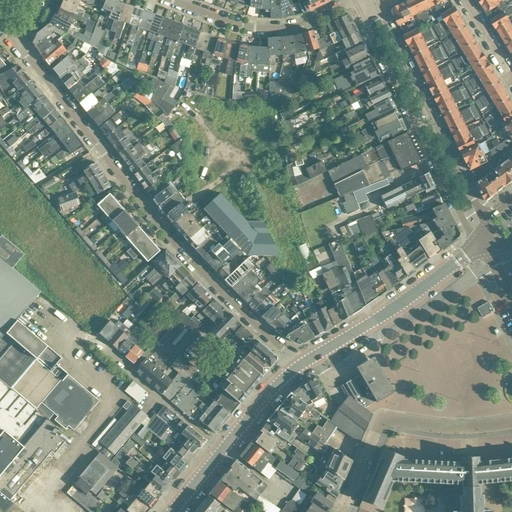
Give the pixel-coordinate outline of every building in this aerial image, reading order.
[(76,9),(78,5),(63,0),(62,0),(60,7),(68,10),(67,12),(74,15),(74,14),(88,20),(88,19),(89,15),(84,13),(84,12),(76,9)] [(117,1),(118,1),(117,0),(105,0),(102,9),(106,10),(104,16),(109,18),(114,2),(116,3),(117,1)] [(260,9),(261,0),(249,0),(247,6),(249,7),(258,9),(260,9)] [(270,12),(270,0),(261,0),(260,9),(264,8),(265,12),(270,12)] [(280,0),(270,0),(270,12),(271,19),(281,19),(281,18),(280,0)] [(280,0),(281,18),(285,18),(285,8),(288,8),(291,7),(287,0),(280,0)] [(303,14),(328,2),(327,0),(301,0),(298,2),(303,14)] [(415,0),(411,0),(406,2),(414,18),(418,16),(420,22),(417,24),(419,29),(427,25),(426,22),(427,22),(415,0)] [(430,8),(426,0),(415,0),(427,22),(431,20),(426,10),(430,8)] [(444,14),(436,0),(426,0),(430,8),(434,6),(439,17),(442,15),(444,14)] [(446,0),(436,0),(444,14),(455,7),(453,4),(446,8),(443,2),(446,0)] [(503,13),(495,0),(478,0),(486,13),(497,6),(499,9),(495,11),(498,16),(503,13)] [(503,0),(495,0),(503,13),(509,10),(506,5),(503,0)] [(118,20),(121,12),(123,13),(125,6),(122,5),(122,2),(118,1),(117,1),(116,3),(114,2),(109,18),(114,20),(110,31),(115,32),(117,27),(120,21),(118,20)] [(414,18),(406,2),(394,9),(394,8),(392,12),(393,12),(399,26),(411,20),(413,23),(409,25),(412,32),(419,29),(417,24),(414,18)] [(128,24),(134,8),(133,8),(134,6),(129,5),(129,7),(125,6),(123,13),(121,12),(118,20),(120,21),(117,27),(115,32),(116,33),(114,37),(119,39),(124,22),(128,24)] [(88,20),(74,14),(74,15),(67,12),(68,10),(60,7),(56,14),(54,13),(54,14),(70,23),(70,22),(72,18),(84,23),(83,24),(87,26),(85,30),(86,31),(91,33),(95,22),(88,19),(88,20)] [(138,27),(141,19),(140,19),(143,11),(139,10),(140,8),(136,7),(135,9),(134,8),(128,24),(132,25),(126,43),(131,45),(133,40),(138,27)] [(438,29),(461,16),(455,7),(444,14),(442,15),(439,17),(437,18),(440,22),(435,24),(438,29)] [(510,20),(508,16),(511,14),(511,7),(509,10),(503,13),(498,16),(491,20),(496,29),(510,20)] [(133,40),(131,45),(137,47),(141,36),(145,37),(147,30),(148,31),(153,15),(152,15),(151,15),(152,13),(147,11),(147,13),(143,11),(140,19),(141,19),(138,27),(133,40)] [(69,29),(71,23),(70,22),(70,23),(54,14),(49,24),(49,23),(48,24),(65,32),(70,35),(80,40),(84,42),(88,45),(93,34),(91,33),(86,31),(84,35),(73,30),(73,31),(69,29)] [(149,31),(147,38),(156,42),(158,35),(157,34),(160,26),(162,27),(165,20),(160,18),(161,16),(156,14),(156,16),(154,16),(153,15),(148,31),(149,31)] [(349,14),(336,20),(327,24),(332,34),(353,24),(349,14)] [(452,33),(466,25),(461,16),(438,29),(441,34),(450,29),(452,33)] [(167,38),(173,22),(172,22),(172,20),(168,19),(167,21),(165,20),(162,27),(160,26),(157,34),(158,35),(156,42),(153,49),(153,51),(152,53),(158,55),(164,36),(167,38)] [(501,37),(511,30),(511,23),(510,20),(496,29),(501,37)] [(167,38),(165,45),(169,46),(165,57),(170,59),(171,59),(173,53),(172,53),(176,41),(177,42),(180,34),(179,33),(182,26),(178,24),(179,23),(174,21),(174,23),(173,22),(167,38)] [(51,33),(53,31),(56,33),(58,34),(61,35),(61,36),(63,37),(65,32),(48,24),(36,33),(32,43),(34,46),(51,33)] [(357,31),(353,24),(332,34),(325,38),(327,43),(326,43),(323,39),(316,42),(318,48),(319,49),(319,50),(341,40),(342,40),(358,32),(357,31)] [(176,41),(172,53),(173,53),(178,55),(179,50),(180,50),(180,49),(182,44),(185,45),(191,29),(190,29),(191,27),(187,25),(186,27),(182,26),(179,33),(180,34),(177,42),(176,41)] [(449,47),(471,34),(466,25),(452,33),(454,37),(446,42),(449,47)] [(95,28),(93,34),(88,45),(91,46),(97,48),(103,31),(95,28)] [(183,50),(181,57),(191,61),(192,58),(191,58),(200,32),(197,31),(197,30),(193,28),(192,29),(191,29),(185,45),(183,50)] [(409,46),(433,34),(430,28),(421,32),(419,29),(412,32),(404,36),(409,46)] [(511,42),(511,30),(501,37),(506,46),(511,42)] [(318,48),(316,42),(312,31),(302,35),(307,51),(306,51),(307,51),(318,48)] [(202,57),(209,36),(207,35),(208,33),(204,32),(203,34),(200,32),(191,58),(192,58),(197,60),(198,56),(202,57)] [(339,53),(362,42),(358,32),(342,40),(343,43),(335,47),(338,52),(339,53)] [(51,33),(34,46),(40,55),(54,42),(50,37),(52,35),(51,33)] [(210,63),(217,39),(214,38),(215,36),(210,34),(210,36),(209,36),(202,57),(206,59),(205,64),(210,66),(211,63),(210,63)] [(414,55),(429,48),(426,43),(435,38),(433,34),(409,46),(414,55)] [(476,42),(471,34),(449,47),(451,51),(460,46),(463,50),(476,42)] [(76,47),(80,40),(70,35),(66,41),(71,44),(76,47)] [(292,37),(291,37),(295,54),(294,54),(295,56),(295,60),(303,58),(303,60),(306,59),(307,59),(307,57),(305,51),(306,51),(307,51),(302,35),(300,36),(292,37)] [(295,54),(291,37),(283,38),(282,38),(282,57),(283,57),(283,59),(289,58),(289,57),(295,56),(294,54),(295,54)] [(222,58),(226,42),(224,41),(225,40),(220,38),(220,40),(217,39),(210,63),(211,63),(220,66),(222,58)] [(282,57),(282,38),(272,39),(268,39),(268,46),(268,55),(269,55),(269,66),(274,66),(274,57),(282,57)] [(49,65),(66,50),(57,40),(55,42),(54,42),(40,55),(49,65)] [(84,42),(80,40),(76,47),(87,54),(91,46),(88,45),(84,42)] [(235,61),(238,45),(231,43),(232,41),(227,40),(226,42),(222,58),(228,60),(225,74),(232,75),(233,65),(234,61),(235,61)] [(339,63),(339,62),(366,49),(362,42),(339,53),(338,52),(335,54),(339,61),(339,63)] [(481,51),(476,42),(463,50),(465,54),(456,59),(459,64),(481,51)] [(71,52),(76,47),(71,44),(67,48),(68,49),(66,51),(66,50),(49,65),(52,69),(71,52)] [(245,77),(248,48),(245,47),(245,45),(240,44),(240,46),(238,45),(235,61),(236,61),(235,68),(240,70),(239,81),(245,81),(245,77)] [(106,57),(108,51),(109,49),(99,45),(97,50),(100,52),(99,53),(103,55),(106,57)] [(268,55),(268,46),(262,46),(262,49),(257,48),(256,72),(269,72),(269,66),(269,55),(268,55)] [(256,72),(257,48),(256,48),(256,47),(252,47),(252,48),(248,48),(245,77),(251,77),(251,71),(256,72)] [(419,64),(442,53),(439,47),(430,51),(429,48),(414,55),(419,64)] [(320,51),(319,50),(319,49),(318,50),(314,63),(318,62),(318,61),(323,59),(320,51)] [(352,67),(370,58),(366,49),(339,62),(339,63),(339,61),(329,66),(331,70),(343,65),(345,69),(351,66),(352,67)] [(113,61),(116,53),(108,51),(106,57),(113,61)] [(487,60),(481,51),(459,64),(461,69),(470,63),(473,68),(487,60)] [(77,60),(71,52),(52,69),(58,77),(77,60)] [(438,67),(435,61),(441,58),(443,61),(446,59),(442,53),(419,64),(423,74),(438,67)] [(85,74),(92,69),(92,68),(85,61),(81,57),(77,60),(58,77),(68,89),(85,74)] [(105,69),(106,68),(110,64),(112,62),(103,58),(100,61),(99,63),(105,69)] [(336,85),(374,66),(370,58),(352,67),(354,70),(349,72),(349,71),(333,79),(336,85)] [(494,73),(489,64),(487,60),(473,68),(477,74),(478,75),(469,80),(472,86),(494,73)] [(322,70),(318,62),(314,63),(312,70),(311,74),(311,75),(322,70)] [(146,72),(148,66),(139,63),(137,69),(146,72)] [(12,83),(24,73),(18,65),(0,74),(0,88),(2,92),(12,84),(12,83)] [(374,66),(336,85),(338,89),(341,87),(343,90),(350,86),(349,83),(350,82),(354,80),(357,85),(357,87),(379,76),(374,66)] [(428,83),(451,71),(449,66),(440,70),(438,67),(423,74),(428,83)] [(432,93),(447,85),(444,80),(453,76),(451,71),(428,83),(432,93)] [(74,96),(97,77),(98,75),(95,72),(88,77),(87,77),(85,74),(68,89),(74,96)] [(126,79),(120,72),(115,75),(122,83),(124,81),(123,81),(126,79)] [(14,86),(4,95),(6,99),(9,97),(10,98),(30,80),(24,73),(12,83),(12,84),(14,86)] [(486,89),(499,81),(494,73),(472,86),(474,90),(483,85),(486,89)] [(91,93),(104,82),(98,75),(74,96),(79,104),(80,103),(92,94),(91,93)] [(165,83),(164,83),(170,85),(174,87),(176,79),(166,76),(165,80),(165,83)] [(204,95),(208,77),(204,76),(202,85),(196,83),(196,84),(194,91),(194,92),(204,95)] [(212,97),(213,88),(211,88),(213,77),(208,76),(208,77),(204,95),(212,97)] [(309,79),(307,89),(316,84),(312,77),(309,79)] [(357,102),(385,88),(380,77),(364,85),(366,89),(347,98),(350,104),(357,101),(357,102)] [(128,78),(126,79),(123,81),(124,81),(130,88),(133,85),(136,82),(128,78)] [(153,94),(161,82),(157,80),(154,78),(153,78),(146,90),(153,94)] [(469,79),(464,82),(468,88),(472,86),(469,80),(469,79)] [(30,80),(10,98),(13,102),(15,100),(18,103),(36,87),(30,80)] [(187,81),(185,88),(194,91),(196,84),(187,81)] [(483,103),(505,90),(499,81),(486,89),(488,93),(480,98),(483,103)] [(144,87),(136,82),(133,85),(138,92),(139,92),(144,87)] [(164,83),(161,82),(150,100),(157,106),(170,85),(164,83)] [(298,88),(297,88),(295,88),(287,84),(286,87),(285,87),(281,97),(282,100),(285,98),(295,93),(307,88),(306,84),(303,85),(298,88)] [(281,97),(285,87),(277,85),(276,85),(275,88),(271,101),(277,100),(277,101),(280,101),(282,100),(281,97)] [(451,93),(449,89),(447,85),(432,93),(439,106),(463,94),(460,89),(451,93)] [(42,94),(36,87),(18,103),(20,106),(15,110),(19,115),(42,94)] [(373,106),(390,98),(385,88),(357,102),(359,107),(344,114),(346,119),(373,106)] [(102,99),(108,94),(105,91),(102,93),(99,89),(92,95),(92,94),(80,103),(81,105),(86,111),(102,99)] [(497,106),(510,99),(505,90),(483,103),(485,107),(494,102),(497,106)] [(109,105),(107,102),(114,96),(111,92),(108,94),(102,99),(86,111),(92,119),(103,110),(109,105)] [(148,99),(139,92),(138,92),(133,96),(146,106),(151,102),(148,99)] [(36,112),(48,102),(42,94),(19,115),(16,117),(20,122),(28,115),(30,117),(36,112)] [(458,108),(455,103),(465,99),(463,94),(439,106),(444,115),(458,108)] [(169,96),(163,103),(169,108),(175,101),(169,96)] [(289,106),(285,98),(282,100),(280,101),(277,101),(279,111),(289,106)] [(369,121),(395,108),(390,98),(373,106),(375,109),(365,114),(367,118),(365,119),(364,118),(348,126),(349,129),(366,121),(366,122),(368,121),(367,120),(369,120),(369,121)] [(493,120),(511,109),(511,102),(510,99),(497,106),(499,110),(490,115),(493,120)] [(347,106),(345,100),(339,103),(342,109),(347,106)] [(28,131),(54,109),(48,102),(36,112),(39,115),(25,127),(28,131)] [(160,110),(159,109),(154,104),(154,105),(151,102),(146,106),(153,115),(160,110)] [(116,113),(109,105),(103,110),(92,119),(98,127),(116,113)] [(8,107),(0,111),(0,113),(0,114),(0,113),(0,114),(1,116),(10,111),(8,107)] [(166,117),(161,108),(159,109),(160,110),(153,115),(159,123),(166,117)] [(289,108),(280,113),(283,120),(293,116),(289,108)] [(400,119),(395,108),(369,121),(371,126),(361,130),(364,136),(365,137),(400,119)] [(448,125),(472,113),(469,108),(460,112),(458,108),(444,115),(448,125)] [(49,126),(60,117),(61,116),(54,109),(28,131),(31,134),(39,128),(40,129),(47,124),(49,126)] [(502,127),(504,126),(511,120),(511,109),(493,120),(496,125),(499,123),(502,127)] [(477,111),(472,113),(474,118),(475,120),(480,117),(477,111)] [(119,127),(115,122),(122,117),(119,113),(99,128),(106,137),(119,127)] [(468,127),(465,122),(474,118),(472,113),(448,125),(453,134),(468,127)] [(490,115),(485,118),(488,124),(493,120),(490,115)] [(55,134),(66,125),(60,117),(49,126),(49,127),(37,136),(40,140),(44,137),(53,131),(55,134)] [(166,117),(162,121),(168,129),(173,125),(167,117),(166,117)] [(380,142),(406,129),(400,119),(365,137),(364,136),(356,140),(359,145),(377,136),(380,142)] [(295,132),(289,120),(282,123),(288,135),(295,132)] [(484,124),(478,126),(482,132),(487,129),(484,124)] [(57,136),(39,150),(42,155),(44,153),(45,153),(72,132),(66,125),(55,134),(57,136)] [(457,144),(482,132),(478,126),(469,131),(468,127),(453,134),(457,143),(457,144)] [(113,146),(131,132),(127,127),(122,131),(119,127),(106,137),(113,146)] [(180,136),(173,127),(162,134),(164,138),(170,134),(174,140),(180,136)] [(325,140),(334,136),(330,128),(321,132),(325,140)] [(66,147),(77,138),(72,132),(45,153),(44,153),(42,155),(45,158),(51,154),(52,154),(64,145),(66,147)] [(131,144),(129,142),(135,137),(131,132),(113,146),(118,153),(131,144)] [(422,162),(407,132),(328,172),(334,185),(341,198),(342,197),(353,192),(353,193),(370,186),(386,180),(403,173),(402,171),(420,163),(422,162)] [(477,146),(476,145),(474,140),(484,136),(482,132),(457,144),(462,153),(477,146)] [(81,148),(83,146),(77,138),(66,147),(56,155),(50,160),(55,165),(60,160),(71,154),(81,148)] [(182,150),(182,143),(181,139),(181,138),(180,139),(170,146),(176,155),(182,150)] [(509,138),(500,144),(498,145),(501,150),(511,144),(509,138)] [(331,146),(328,139),(320,144),(323,150),(331,146)] [(36,145),(32,140),(22,148),(26,153),(36,145)] [(125,162),(142,148),(139,143),(133,147),(131,144),(118,153),(125,162)] [(486,157),(480,145),(480,144),(476,145),(477,146),(462,153),(468,165),(486,157)] [(501,150),(498,145),(495,147),(489,150),(492,155),(501,150)] [(11,147),(9,148),(6,150),(11,156),(16,153),(11,147)] [(143,160),(141,158),(147,153),(142,148),(125,162),(132,171),(144,162),(150,158),(148,156),(143,160)] [(297,185),(326,171),(321,160),(305,168),(307,172),(301,175),(295,177),(293,167),(295,166),(309,163),(305,156),(286,165),(290,180),(292,186),(297,184),(297,185)] [(471,171),(488,162),(486,157),(468,165),(471,171)] [(26,167),(20,160),(17,163),(23,170),(26,167)] [(140,182),(157,169),(158,169),(157,168),(151,160),(146,165),(144,162),(132,171),(134,174),(140,182)] [(85,182),(101,172),(95,163),(81,171),(84,176),(74,182),(69,185),(72,190),(79,186),(85,182)] [(511,182),(511,172),(505,163),(492,173),(503,189),(511,182)] [(156,178),(163,173),(158,167),(157,168),(158,169),(157,169),(140,182),(146,190),(158,181),(156,178)] [(35,184),(46,177),(39,169),(29,177),(35,184)] [(101,172),(85,182),(86,184),(90,182),(98,194),(110,187),(101,172)] [(428,173),(426,174),(414,180),(400,187),(406,199),(406,198),(424,189),(426,193),(435,189),(430,178),(430,177),(428,173)] [(503,189),(492,173),(477,184),(486,201),(487,201),(503,189)] [(41,185),(43,189),(55,182),(53,178),(41,185)] [(152,198),(169,185),(165,180),(160,184),(158,181),(146,190),(152,198)] [(368,201),(365,195),(389,185),(386,180),(370,186),(353,193),(353,192),(342,197),(345,203),(343,204),(348,215),(360,210),(358,205),(368,201)] [(158,206),(175,193),(169,185),(152,198),(158,206)] [(81,189),(79,186),(72,190),(73,192),(57,199),(61,211),(80,204),(76,192),(81,189)] [(406,199),(400,187),(381,197),(383,202),(384,203),(386,208),(406,199)] [(177,191),(175,193),(158,206),(165,215),(182,201),(183,202),(188,197),(191,194),(187,189),(180,195),(177,191)] [(423,210),(442,203),(437,193),(405,207),(401,209),(403,213),(407,211),(407,212),(422,206),(423,210)] [(104,213),(117,202),(109,194),(97,205),(104,213)] [(230,260),(236,255),(249,243),(273,248),(265,256),(279,256),(279,254),(265,224),(266,223),(265,222),(247,222),(241,216),(242,215),(234,207),(233,207),(221,194),(205,208),(204,208),(203,209),(227,235),(222,239),(223,239),(203,258),(215,271),(228,259),(230,260)] [(173,224),(194,206),(190,201),(186,205),(183,202),(182,201),(165,215),(173,224)] [(117,202),(104,213),(112,222),(124,211),(117,202)] [(451,219),(447,213),(445,209),(443,204),(430,209),(431,212),(427,213),(427,214),(429,222),(432,220),(438,229),(436,231),(440,236),(443,234),(449,244),(453,241),(459,237),(459,233),(459,232),(452,221),(451,219)] [(180,233),(197,217),(194,213),(198,210),(194,206),(173,224),(180,233)] [(119,230),(132,219),(124,211),(112,222),(119,230)] [(427,214),(401,221),(403,227),(403,228),(408,227),(425,224),(429,222),(427,214)] [(378,231),(375,225),(373,220),(371,215),(356,220),(343,226),(348,237),(361,232),(363,235),(363,236),(366,235),(365,234),(370,233),(371,234),(380,233),(379,231),(378,231)] [(187,240),(208,221),(204,217),(200,221),(197,217),(180,233),(187,240)] [(127,238),(139,227),(132,219),(119,230),(127,238)] [(449,244),(443,234),(440,236),(436,231),(438,229),(432,220),(429,222),(425,224),(441,250),(449,244)] [(195,248),(211,233),(208,229),(212,225),(208,221),(187,240),(195,248)] [(441,250),(425,224),(408,227),(416,240),(418,241),(429,259),(441,250)] [(134,247),(146,236),(139,227),(127,238),(134,247)] [(427,260),(416,243),(416,240),(408,227),(403,228),(403,227),(390,229),(414,271),(427,260)] [(414,271),(390,229),(379,231),(380,233),(384,239),(386,241),(389,239),(396,249),(395,250),(399,257),(397,259),(397,260),(407,276),(414,271)] [(223,239),(222,239),(214,230),(211,233),(195,248),(203,258),(223,239)] [(74,430),(99,401),(56,364),(61,358),(47,346),(17,320),(40,292),(12,268),(24,254),(1,235),(0,236),(0,511),(5,511),(13,504),(9,501),(51,451),(54,454),(65,441),(54,432),(56,430),(55,429),(56,427),(49,420),(54,413),(57,416),(54,420),(65,429),(68,425),(74,430)] [(370,244),(366,235),(363,236),(363,235),(359,237),(360,240),(361,239),(365,247),(370,244)] [(141,254),(153,244),(146,236),(134,247),(141,254)] [(362,308),(366,305),(353,274),(339,239),(328,243),(337,265),(341,276),(346,285),(341,289),(351,315),(362,308)] [(364,247),(365,247),(361,239),(360,240),(353,243),(358,255),(366,252),(364,247)] [(244,276),(249,271),(256,265),(256,264),(265,256),(273,248),(249,243),(236,255),(250,255),(246,259),(245,259),(235,270),(224,280),(232,288),(244,276)] [(147,262),(160,251),(153,244),(141,254),(147,262)] [(407,276),(397,260),(397,259),(396,259),(394,261),(390,254),(385,245),(380,248),(379,248),(381,252),(382,252),(386,258),(399,282),(407,276)] [(158,271),(173,257),(165,249),(153,261),(158,266),(156,268),(158,271)] [(105,258),(98,250),(95,252),(102,260),(105,258)] [(399,282),(386,258),(382,252),(381,252),(378,254),(377,254),(376,255),(385,270),(384,270),(392,287),(399,282)] [(392,287),(384,270),(385,270),(376,255),(371,259),(374,267),(386,291),(392,287)] [(169,279),(182,267),(180,265),(173,257),(158,271),(148,281),(153,286),(161,279),(159,277),(162,274),(163,273),(168,278),(172,275),(173,275),(169,279)] [(235,270),(245,259),(243,257),(239,262),(236,262),(233,259),(229,263),(228,263),(217,272),(224,280),(235,270)] [(386,291),(374,267),(371,259),(369,259),(367,261),(373,273),(368,277),(369,280),(371,283),(372,282),(378,297),(386,291)] [(114,262),(109,268),(112,271),(116,276),(119,274),(122,271),(114,262)] [(278,274),(271,262),(266,267),(274,278),(278,274)] [(239,294),(255,278),(258,276),(257,276),(262,271),(256,265),(249,271),(244,276),(232,288),(239,294)] [(351,315),(341,289),(341,290),(338,290),(335,286),(337,285),(334,278),(341,276),(337,265),(329,268),(330,270),(322,273),(323,274),(322,274),(328,289),(342,320),(351,315)] [(177,287),(189,274),(182,267),(169,279),(176,286),(177,287)] [(322,274),(323,274),(322,273),(320,267),(311,272),(309,273),(312,279),(322,274)] [(363,269),(353,273),(353,274),(366,305),(378,297),(372,282),(371,283),(369,280),(368,277),(367,277),(363,269)] [(119,274),(116,276),(120,281),(123,284),(127,280),(120,272),(119,274)] [(183,296),(197,282),(189,274),(177,287),(176,286),(175,288),(183,296)] [(261,290),(261,289),(256,285),(261,280),(258,276),(255,278),(239,294),(247,303),(261,290)] [(193,302),(205,290),(198,283),(179,301),(182,303),(188,297),(193,302)] [(157,290),(160,287),(157,284),(141,302),(146,306),(152,297),(157,301),(162,295),(157,290)] [(269,295),(272,293),(264,286),(261,289),(261,290),(247,303),(253,309),(254,310),(270,296),(269,295)] [(342,320),(328,289),(319,293),(322,300),(333,326),(342,320)] [(194,316),(213,298),(205,290),(193,302),(197,306),(191,312),(194,316)] [(179,298),(175,293),(170,298),(175,302),(179,298)] [(270,296),(254,310),(261,317),(263,318),(275,307),(281,301),(272,294),(270,296)] [(175,302),(170,298),(166,302),(173,309),(178,305),(175,302)] [(210,318),(221,306),(214,299),(197,316),(201,320),(206,315),(210,318)] [(333,326),(322,300),(312,305),(323,332),(333,326)] [(493,313),(495,311),(489,302),(487,303),(478,309),(483,318),(492,313),(493,313)] [(275,307),(263,318),(271,325),(287,311),(279,303),(275,307)] [(291,308),(297,315),(299,313),(298,311),(295,305),(291,308)] [(323,332),(312,305),(298,311),(299,313),(314,337),(323,332)] [(211,331),(229,313),(221,306),(210,318),(213,322),(207,328),(211,331)] [(287,311),(271,325),(278,331),(293,318),(287,311)] [(431,312),(422,316),(428,326),(437,322),(431,312)] [(156,344),(176,360),(181,354),(202,329),(190,319),(182,313),(156,344)] [(226,330),(236,320),(229,313),(211,331),(214,334),(218,338),(221,334),(222,334),(226,330)] [(314,337),(299,313),(297,315),(293,318),(278,331),(296,343),(301,344),(314,337)] [(190,319),(202,329),(204,326),(193,316),(190,319)] [(135,326),(129,321),(126,319),(125,321),(123,324),(122,324),(107,342),(116,349),(126,338),(132,331),(131,331),(135,326)] [(107,342),(122,324),(118,320),(115,325),(110,320),(98,334),(107,342)] [(259,342),(236,320),(226,330),(222,334),(221,334),(218,338),(224,343),(224,344),(228,339),(225,337),(229,333),(244,347),(245,349),(247,347),(250,351),(253,353),(270,367),(275,360),(275,356),(259,342)] [(157,337),(162,330),(155,324),(150,330),(157,337)] [(125,357),(139,341),(138,341),(139,341),(133,336),(129,341),(126,338),(116,349),(125,357)] [(133,363),(143,352),(141,350),(144,346),(139,341),(125,357),(133,363)] [(270,367),(253,353),(250,351),(247,347),(245,349),(244,347),(243,349),(235,342),(230,349),(240,357),(262,377),(270,367)] [(198,369),(181,354),(176,360),(171,366),(179,373),(188,381),(198,369)] [(262,377),(240,357),(229,371),(225,368),(222,373),(227,377),(247,394),(262,377)] [(376,361),(373,357),(356,368),(358,372),(360,375),(340,386),(347,397),(348,396),(364,408),(376,401),(377,403),(394,392),(378,365),(376,361)] [(146,358),(135,371),(144,379),(155,366),(146,358)] [(155,366),(144,379),(153,386),(164,373),(155,366)] [(162,394),(173,381),(172,381),(164,373),(153,386),(162,394)] [(195,386),(188,381),(179,373),(172,381),(173,381),(162,394),(164,396),(173,397),(174,398),(171,402),(196,423),(199,420),(215,433),(230,414),(211,399),(206,405),(196,397),(202,391),(195,385),(195,386)] [(247,394),(227,377),(219,386),(220,387),(239,404),(247,394)] [(323,391),(320,386),(318,387),(313,378),(302,384),(309,400),(312,403),(312,402),(323,396),(321,392),(323,391)] [(309,400),(302,384),(290,394),(310,408),(311,407),(314,405),(312,402),(312,403),(309,400)] [(239,404),(220,387),(215,392),(216,394),(211,399),(230,414),(239,404)] [(310,408),(290,394),(284,402),(307,418),(310,415),(316,418),(320,413),(311,407),(310,408)] [(360,443),(372,415),(364,408),(348,396),(347,397),(338,409),(329,420),(329,421),(337,427),(360,443)] [(126,410),(131,404),(127,401),(122,407),(126,410)] [(307,418),(284,402),(277,409),(294,421),(297,417),(304,422),(307,418)] [(114,454),(141,423),(148,416),(133,403),(100,442),(95,449),(99,453),(108,461),(114,454)] [(205,440),(164,406),(157,414),(170,425),(171,425),(180,432),(180,433),(198,449),(205,440)] [(267,421),(265,425),(282,437),(290,443),(295,435),(302,426),(294,421),(277,409),(267,421)] [(170,425),(157,414),(151,421),(165,432),(170,425)] [(326,443),(337,427),(329,421),(329,420),(327,419),(322,428),(317,424),(312,433),(326,443)] [(151,421),(146,427),(145,428),(146,428),(164,443),(170,436),(165,432),(151,421)] [(140,436),(146,428),(145,428),(146,427),(142,424),(134,434),(138,438),(140,436)] [(282,437),(265,425),(258,433),(275,445),(278,442),(282,437)] [(326,443),(312,433),(302,426),(295,435),(323,453),(327,444),(326,443)] [(198,449),(180,433),(174,440),(193,456),(198,449)] [(275,445),(258,433),(252,440),(270,453),(275,445)] [(146,441),(140,436),(138,438),(134,434),(131,437),(142,446),(146,441)] [(193,456),(174,440),(169,446),(170,447),(170,448),(187,462),(193,456)] [(128,441),(122,447),(128,452),(134,445),(128,441)] [(287,466),(280,460),(270,453),(269,455),(251,441),(239,456),(260,473),(260,472),(270,480),(276,472),(300,488),(303,483),(306,479),(292,468),(287,466)] [(343,480),(352,460),(327,444),(323,453),(318,463),(325,467),(343,480)] [(122,447),(116,455),(122,460),(132,469),(137,463),(127,454),(128,453),(128,452),(122,447)] [(181,470),(187,462),(170,448),(163,457),(180,471),(181,470)] [(296,453),(293,458),(297,461),(298,459),(303,452),(297,448),(294,452),(296,453)] [(384,449),(361,500),(380,507),(392,480),(458,483),(459,511),(451,511),(489,511),(490,510),(482,510),(481,495),(479,495),(478,483),(511,479),(511,459),(477,463),(477,457),(462,457),(462,463),(401,459),(403,457),(384,449)] [(304,463),(309,456),(303,452),(298,459),(300,460),(304,463)] [(117,469),(116,467),(110,462),(99,453),(73,483),(87,494),(88,492),(90,490),(96,494),(102,486),(117,469)] [(116,455),(110,462),(116,467),(121,461),(122,460),(116,455)] [(180,471),(163,457),(156,466),(160,469),(173,479),(179,472),(180,471)] [(292,468),(297,461),(293,458),(287,466),(292,468)] [(268,485),(257,476),(236,460),(228,470),(260,495),(261,494),(268,485)] [(298,471),(304,463),(300,460),(294,468),(298,471)] [(173,479),(160,469),(156,466),(150,473),(155,476),(167,486),(173,479)] [(146,473),(138,467),(135,471),(143,477),(146,473)] [(343,480),(325,467),(320,475),(339,489),(343,480)] [(228,470),(221,480),(234,490),(235,490),(236,491),(239,488),(251,496),(256,501),(259,495),(260,495),(228,470)] [(167,486),(155,476),(150,473),(145,479),(148,482),(149,483),(162,493),(167,486)] [(339,489),(320,475),(315,483),(336,497),(339,489)] [(162,493),(149,483),(148,482),(145,485),(138,479),(134,483),(141,488),(141,489),(142,490),(156,501),(162,493)] [(231,490),(219,481),(210,493),(227,507),(235,511),(240,511),(249,502),(231,490)] [(95,511),(102,504),(88,492),(87,494),(86,495),(73,485),(67,493),(89,511),(95,511)] [(146,511),(151,507),(137,496),(135,499),(123,488),(119,493),(122,496),(121,496),(130,504),(139,510),(142,511),(146,511)] [(300,504),(306,494),(299,489),(292,498),(300,504)] [(142,490),(137,496),(151,507),(156,501),(142,490)] [(326,511),(332,503),(316,493),(310,502),(312,502),(312,503),(325,511),(326,511)] [(221,511),(225,508),(209,495),(195,511),(221,511)] [(279,511),(281,510),(259,495),(256,501),(253,504),(264,511),(279,511)] [(121,496),(117,502),(118,503),(121,505),(123,502),(129,507),(126,510),(127,511),(142,511),(139,510),(130,504),(121,496)] [(294,511),(299,506),(300,505),(299,504),(300,504),(292,498),(292,499),(290,498),(280,511),(294,511)] [(127,511),(126,510),(121,505),(118,503),(112,511),(127,511)] [(325,511),(312,503),(306,511),(325,511)]
